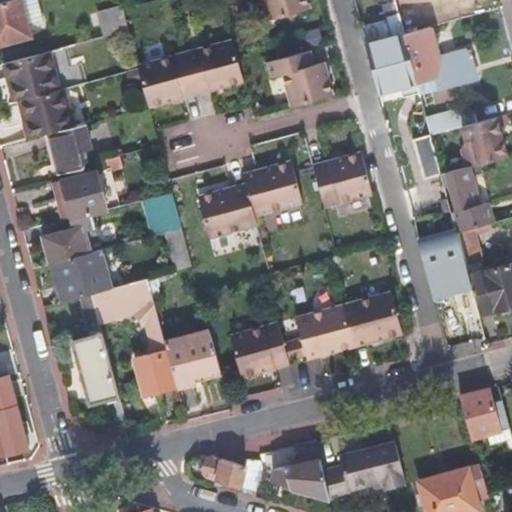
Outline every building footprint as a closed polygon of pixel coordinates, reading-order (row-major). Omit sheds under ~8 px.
[(28,24),(21,0),(8,0),(0,2),(0,44),(31,36),(28,24)] [(21,0),(28,24),(43,20),(37,0),(21,0)] [(262,0),(268,20),(309,9),(306,0),(262,0)] [(382,0),(392,37),(366,44),(379,93),(417,83),(416,80),(404,35),(399,14),(394,0),(382,0)] [(394,0),(399,14),(433,5),(431,0),(394,0)] [(97,12),(104,37),(129,30),(122,5),(97,12)] [(404,35),(427,29),(426,24),(438,21),(433,5),(399,14),(404,35)] [(435,60),(427,29),(404,35),(416,80),(435,75),(439,89),(463,82),(462,81),(477,77),(472,61),(474,60),(471,49),(467,50),(467,51),(435,60)] [(138,68),(148,107),(221,87),(243,81),(232,40),(210,46),(137,65),(138,68)] [(19,101),(60,89),(50,51),(3,64),(7,79),(9,78),(16,102),(19,101)] [(292,107),(332,96),(324,63),(313,66),(309,51),(268,62),(271,78),(283,74),(292,107)] [(50,133),(74,127),(63,89),(60,89),(19,101),(29,139),(50,133)] [(464,108),(426,118),(431,135),(463,127),(476,123),(472,109),(465,111),(464,108)] [(476,123),(463,127),(464,131),(467,144),(474,142),(479,164),(508,156),(497,118),(476,123)] [(85,124),(81,125),(74,127),(50,133),(61,175),(85,168),(84,165),(80,151),(85,149),(92,147),(85,124)] [(80,151),(84,165),(89,163),(85,149),(80,151)] [(324,207),(372,194),(361,153),(313,166),(324,207)] [(122,167),(119,155),(103,160),(106,169),(110,168),(110,170),(122,167)] [(247,184),(255,215),(302,202),(291,162),(244,175),(247,184)] [(452,213),(457,232),(493,223),(488,203),(478,205),(468,166),(441,173),(444,185),(449,184),(456,212),(452,213)] [(107,210),(119,207),(110,170),(110,168),(106,169),(97,171),(107,210)] [(59,208),(63,222),(64,222),(71,220),(92,214),(107,210),(97,171),(95,172),(62,180),(67,198),(59,199),(61,205),(59,208)] [(62,180),(53,183),(57,200),(59,199),(67,198),(62,180)] [(258,225),(255,215),(247,184),(198,196),(209,237),(258,225)] [(165,233),(183,229),(173,192),(142,201),(152,237),(165,233)] [(50,264),(51,264),(92,253),(87,232),(93,230),(95,229),(92,214),(71,220),(74,230),(66,232),(44,238),(50,264)] [(64,222),(66,232),(74,230),(71,220),(64,222)] [(176,271),(193,267),(183,229),(165,233),(176,271)] [(87,232),(92,253),(98,251),(93,230),(87,232)] [(457,233),(420,243),(434,296),(471,286),(468,275),(457,233)] [(51,264),(62,302),(65,301),(80,297),(91,294),(111,289),(101,251),(98,251),(92,253),(51,264)] [(511,264),(468,275),(471,286),(479,313),(511,305),(511,264)] [(167,351),(165,342),(156,307),(148,279),(111,289),(91,294),(98,322),(98,323),(133,314),(147,326),(153,345),(149,354),(134,358),(145,396),(173,388),(163,352),(167,351)] [(301,339),(305,354),(306,359),(403,334),(392,293),(295,318),(301,339)] [(91,294),(80,297),(88,325),(98,322),(91,294)] [(98,322),(88,325),(91,336),(101,333),(100,330),(98,323),(98,322)] [(288,359),(284,344),(278,323),(231,335),(242,376),(289,363),(288,359)] [(167,351),(177,387),(195,382),(193,376),(220,369),(210,329),(165,342),(167,351)] [(101,334),(101,333),(91,336),(71,341),(78,367),(81,375),(88,405),(118,397),(101,334)] [(284,344),(288,359),(293,358),(305,354),(301,339),(289,342),(284,344)] [(195,382),(222,375),(220,369),(193,376),(195,382)] [(0,436),(5,454),(5,455),(28,449),(9,376),(0,378),(0,436)] [(461,397),(464,407),(472,439),(511,430),(504,405),(494,408),(489,390),(461,397)] [(118,422),(124,420),(119,401),(113,402),(118,422)] [(324,471),(331,499),(350,495),(349,491),(373,485),(384,482),(385,487),(386,491),(407,486),(402,468),(395,443),(339,457),(342,466),(324,471)] [(208,478),(256,491),(262,467),(260,459),(246,461),(246,466),(231,462),(212,456),(208,457),(204,472),(208,478)] [(320,460),(276,470),(274,480),(329,497),(320,460)] [(486,488),(480,466),(418,482),(426,511),(478,511),(479,511),(476,501),(489,498),(486,488)]
